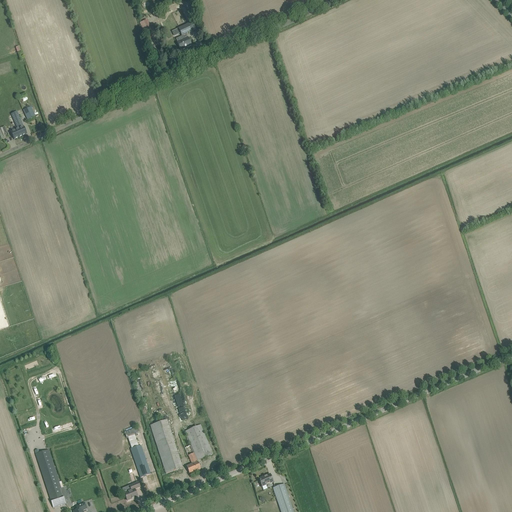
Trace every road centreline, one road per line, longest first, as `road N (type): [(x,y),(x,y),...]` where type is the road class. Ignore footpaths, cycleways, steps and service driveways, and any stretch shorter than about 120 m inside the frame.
road 1 (unclassified): [(141,511),(511,355)]
road 2 (unclassified): [(0,155),(334,0)]
